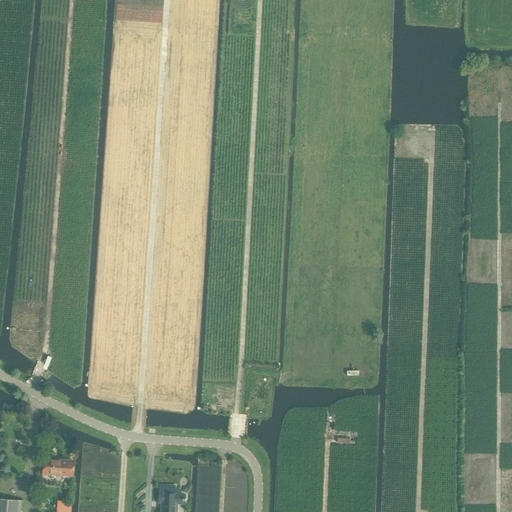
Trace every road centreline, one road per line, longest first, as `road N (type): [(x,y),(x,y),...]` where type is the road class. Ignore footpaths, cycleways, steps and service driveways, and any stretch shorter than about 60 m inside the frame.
road 1 (track): [(418,511),(431,134)]
road 2 (unclassified): [(257,511),(256,471),(234,447),(125,435),(0,374)]
